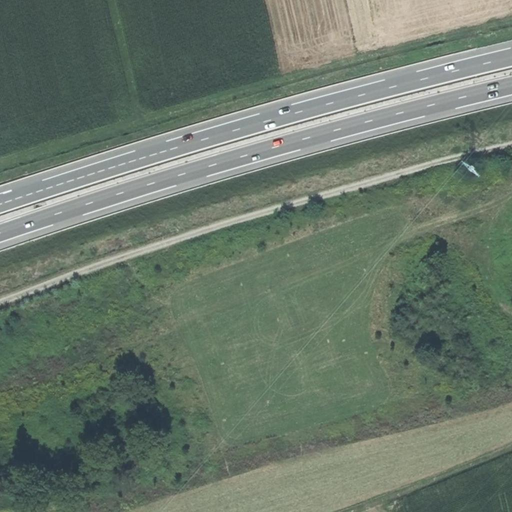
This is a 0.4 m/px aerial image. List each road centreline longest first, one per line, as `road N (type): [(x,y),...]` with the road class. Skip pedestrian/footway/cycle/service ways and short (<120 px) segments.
road 1 (track): [(0,303),(305,197),(511,140)]
road 2 (trunk): [(0,233),(244,155),(511,85)]
road 3 (trunk): [(511,57),(266,121),(0,204)]
